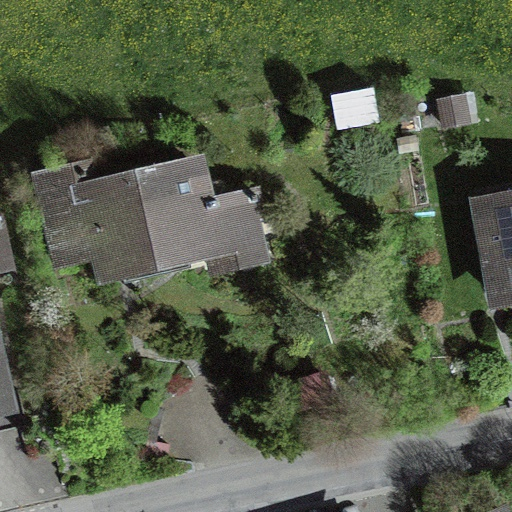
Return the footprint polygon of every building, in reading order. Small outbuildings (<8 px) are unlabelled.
[(87,167),(41,178),(61,261),(103,251),(108,273),(228,246),(217,199),(204,202),(196,165),(92,190),(87,167)] [(511,200),(482,206),(499,298),(511,296),(511,200)] [(0,269),(11,267),(0,218),(0,269)] [(0,413),(15,410),(0,342),(0,413)] [(155,406),(93,390),(84,423),(146,439),(155,406)]
